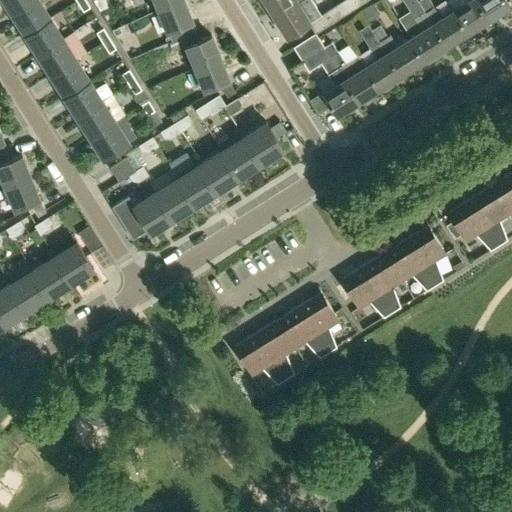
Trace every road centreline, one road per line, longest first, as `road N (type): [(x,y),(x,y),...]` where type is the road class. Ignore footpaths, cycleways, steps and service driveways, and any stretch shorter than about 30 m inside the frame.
road 1 (residential): [(143,289),(0,67)]
road 2 (residential): [(143,289),(338,167)]
road 3 (residential): [(338,167),(511,55)]
road 4 (residential): [(338,167),(231,0)]
road 5 (residential): [(0,378),(143,289)]
